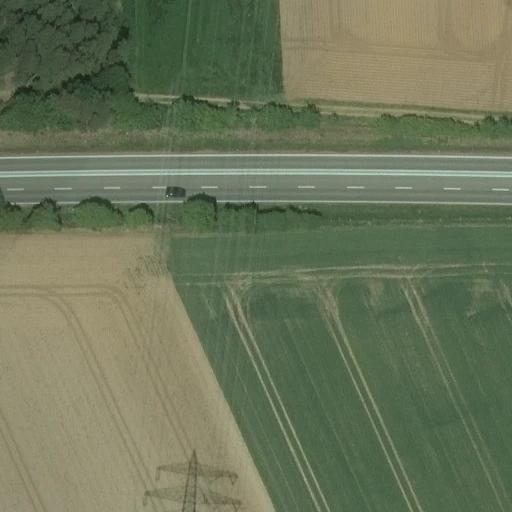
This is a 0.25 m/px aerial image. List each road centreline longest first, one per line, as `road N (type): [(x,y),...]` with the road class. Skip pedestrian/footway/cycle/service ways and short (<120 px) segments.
road 1 (trunk): [(511,169),(0,166)]
road 2 (trunk): [(0,192),(511,192)]
